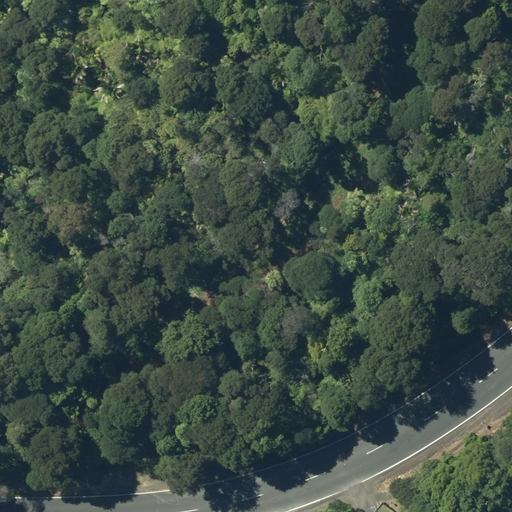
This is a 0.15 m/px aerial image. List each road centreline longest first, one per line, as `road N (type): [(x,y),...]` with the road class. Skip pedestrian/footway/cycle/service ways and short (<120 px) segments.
road 1 (track): [(401,0),(355,159),(216,248),(148,336),(109,511)]
road 2 (secondary): [(511,349),(375,446),(256,495),(163,511)]
